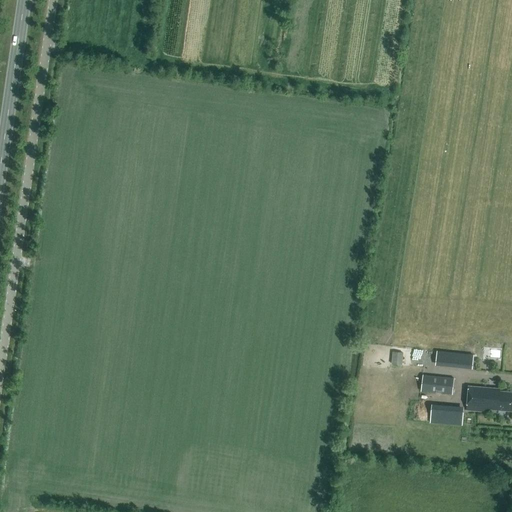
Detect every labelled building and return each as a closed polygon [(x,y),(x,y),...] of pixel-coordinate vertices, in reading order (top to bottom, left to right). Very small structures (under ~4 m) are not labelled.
[(478,349),(478,357),(501,358),(501,349),(478,349)] [(393,352),(391,364),(402,365),(403,353),(393,352)] [(464,367),(472,368),(474,355),(465,354),(464,367)] [(423,375),(421,391),(453,394),(454,379),(423,375)] [(498,410),(511,411),(511,392),(499,391),(500,389),(468,386),(466,410),(498,413),(498,410)] [(429,405),(428,423),(461,424),(461,405),(429,405)]
